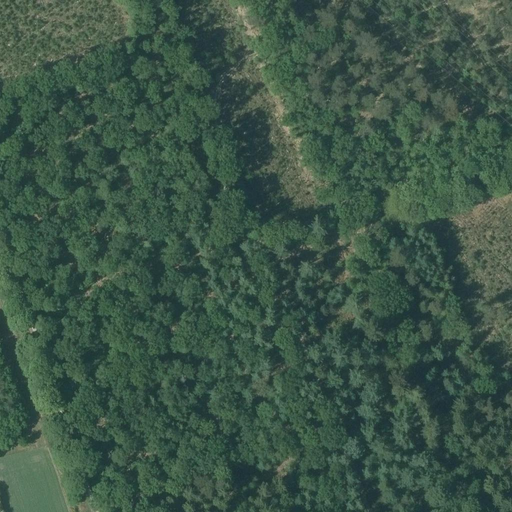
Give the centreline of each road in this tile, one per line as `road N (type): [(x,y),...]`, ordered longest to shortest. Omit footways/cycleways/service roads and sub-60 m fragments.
road 1 (track): [(218,123),(370,511)]
road 2 (track): [(83,511),(0,258)]
road 3 (track): [(511,132),(489,72),(440,0)]
